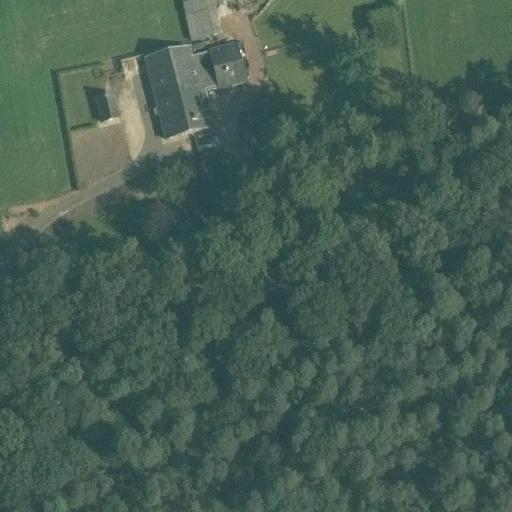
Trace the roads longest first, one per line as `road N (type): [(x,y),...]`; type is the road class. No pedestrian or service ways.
road 1 (unknown): [(0,489),(80,494),(301,437),(355,410),(393,408),(511,368)]
road 2 (primary): [(0,351),(511,215)]
